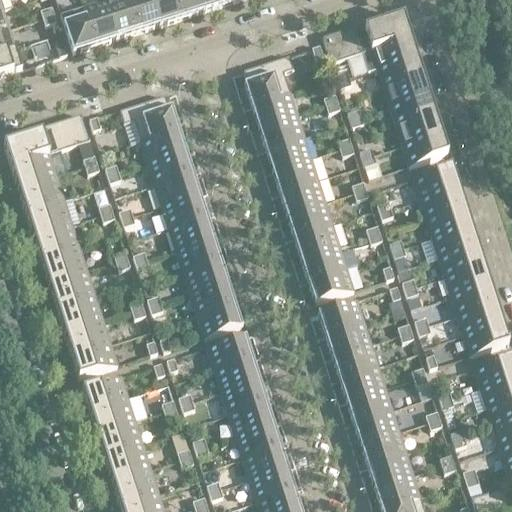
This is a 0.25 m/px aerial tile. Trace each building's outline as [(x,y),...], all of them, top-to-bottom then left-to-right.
[(138,36),(126,0),(118,0),(104,4),(117,43),(138,36)] [(160,29),(150,0),(126,0),(138,36),(160,29)] [(182,22),(174,0),(150,0),(160,29),(182,22)] [(204,15),(199,0),(174,0),(182,22),(204,15)] [(226,8),(223,0),(199,0),(204,15),(226,8)] [(248,1),(247,0),(223,0),(226,8),(248,1)] [(117,43),(104,4),(83,11),(95,50),(117,43)] [(95,50),(83,11),(60,19),(72,58),(95,50)] [(54,20),(51,12),(40,16),(42,23),(54,20)] [(0,36),(8,34),(2,15),(0,15),(0,36)] [(370,54),(406,43),(409,42),(402,21),(399,22),(398,18),(322,42),(330,68),(371,55),(370,54)] [(56,27),(54,20),(42,23),(45,31),(56,27)] [(0,58),(15,53),(8,34),(0,36),(0,58)] [(415,61),(412,51),(409,42),(406,43),(370,54),(371,55),(376,74),(415,61)] [(66,60),(63,48),(55,51),(59,62),(66,60)] [(322,63),(319,52),(311,54),(315,65),(322,63)] [(0,80),(21,74),(15,53),(0,58),(0,80)] [(289,98),(283,78),(293,74),(288,61),(243,76),(247,87),(243,88),(251,111),(289,98)] [(421,81),(419,72),(415,61),(376,74),(383,93),(421,81)] [(348,83),(345,76),(334,79),(336,86),(348,83)] [(428,100),(424,89),(421,81),(383,93),(389,112),(428,100)] [(350,90),(348,83),(336,86),(339,94),(350,90)] [(296,120),(289,98),(251,111),(258,133),(296,120)] [(336,107),(334,100),(323,104),(325,111),(336,107)] [(434,119),(431,111),(428,100),(389,112),(395,132),(434,119)] [(178,134),(171,111),(168,113),(164,101),(119,116),(123,129),(133,126),(139,147),(178,134)] [(339,115),(336,107),(325,111),(328,119),(339,115)] [(360,122),(358,114),(346,118),(349,125),(360,122)] [(440,139),(437,128),(434,119),(395,132),(401,151),(440,139)] [(89,146),(80,120),(4,144),(6,149),(3,150),(9,169),(48,157),(48,159),(89,146)] [(304,142),(296,120),(258,133),(265,155),(304,142)] [(363,129),(360,122),(349,125),(351,133),(363,129)] [(100,134),(96,123),(88,126),(92,137),(100,134)] [(185,156),(180,141),(178,134),(139,147),(147,169),(185,156)] [(447,159),(444,150),(440,139),(401,151),(408,172),(447,159)] [(311,164),(304,142),(265,155),(272,176),(311,164)] [(351,151),(348,144),(337,147),(339,155),(351,151)] [(353,158),(351,151),(339,155),(342,162),(353,158)] [(373,160),(370,153),(359,157),(361,164),(373,160)] [(192,178),(190,172),(185,156),(147,169),(154,190),(192,178)] [(56,182),(48,159),(48,157),(9,169),(17,194),(56,182)] [(375,168),(373,160),(361,164),(364,172),(375,168)] [(96,169),(94,161),(82,165),(85,172),(96,169)] [(318,186),(311,164),(272,176),(279,198),(318,186)] [(98,176),(96,169),(85,172),(87,180),(98,176)] [(118,178),(115,170),(104,174),(107,181),(118,178)] [(457,193),(454,182),(451,172),(412,184),(419,205),(457,193)] [(120,185),(118,178),(107,181),(109,189),(120,185)] [(199,200),(194,184),(192,178),(154,190),(160,212),(199,200)] [(64,206),(56,182),(17,194),(25,218),(64,206)] [(325,208),(318,186),(279,198),(286,220),(325,208)] [(365,195),(362,188),(351,191),(353,199),(365,195)] [(464,212),(461,203),(457,193),(419,205),(425,224),(464,212)] [(367,202),(365,195),(353,199),(356,206),(367,202)] [(206,221),(204,215),(199,200),(160,212),(168,234),(206,221)] [(71,230),(64,206),(25,218),(32,242),(71,230)] [(390,214),(388,207),(376,211),(379,218),(390,214)] [(332,230),(325,208),(286,220),(293,242),(332,230)] [(111,217),(109,209),(98,213),(100,220),(111,217)] [(470,231),(466,221),(464,212),(425,224),(431,244),(470,231)] [(132,221),(129,214),(118,217),(120,225),(132,221)] [(392,222),(390,214),(379,218),(381,225),(392,222)] [(114,224),(111,217),(100,220),(102,228),(114,224)] [(134,229),(132,221),(120,225),(123,232),(134,229)] [(213,243),(208,227),(206,221),(168,234),(175,256),(213,243)] [(79,254),(71,230),(32,242),(40,266),(79,254)] [(339,252),(332,230),(293,242),(300,264),(339,252)] [(379,239),(376,231),(365,235),(367,242),(379,239)] [(476,251),(473,242),(470,231),(431,244),(437,263),(476,251)] [(381,246),(379,239),(367,242),(370,250),(381,246)] [(221,265),(219,259),(213,243),(175,256),(182,278),(221,265)] [(402,253),(400,246),(389,249),(391,257),(402,253)] [(482,270),(476,251),(437,263),(444,283),(482,270)] [(346,273),(339,252),(300,264),(307,286),(346,273)] [(405,260),(402,253),(391,257),(393,264),(405,260)] [(87,278),(79,254),(40,266),(48,291),(87,278)] [(127,265),(125,258),(113,261),(116,269),(127,265)] [(146,265),(143,258),(132,261),(134,269),(146,265)] [(129,272),(127,265),(116,269),(118,276),(129,272)] [(148,272),(146,265),(134,269),(137,276),(148,272)] [(228,287),(223,272),(221,265),(182,278),(189,300),(228,287)] [(489,290),(485,279),(482,270),(444,283),(450,302),(489,290)] [(393,283),(389,272),(382,274),(385,286),(393,283)] [(353,296),(346,273),(307,286),(314,309),(353,296)] [(95,302),(87,278),(48,291),(56,315),(95,302)] [(415,292),(413,284),(401,288),(404,296),(415,292)] [(234,309),(233,303),(228,287),(189,300),(196,321),(234,309)] [(495,309),(492,300),(489,290),(450,302),(456,322),(495,309)] [(400,304),(396,292),(388,295),(392,306),(400,304)] [(417,299),(415,292),(404,296),(406,303),(417,299)] [(160,309),(158,301),(146,305),(149,313),(160,309)] [(102,326),(95,302),(56,315),(64,339),(102,326)] [(363,328),(356,305),(317,318),(324,340),(363,328)] [(143,314),(140,306),(129,310),(131,317),(143,314)] [(162,316),(160,309),(149,313),(151,320),(162,316)] [(242,332),(236,315),(234,309),(196,321),(203,344),(242,332)] [(501,328),(498,318),(495,309),(456,322),(462,341),(501,328)] [(145,321),(143,314),(131,317),(133,325),(145,321)] [(427,331),(425,323),(414,327),(416,334),(427,331)] [(110,351),(102,326),(64,339),(72,364),(110,351)] [(370,350),(363,328),(324,340),(331,362),(370,350)] [(508,349),(505,339),(501,328),(462,341),(469,361),(508,349)] [(410,337),(408,329),(397,333),(399,340),(410,337)] [(430,338),(427,331),(416,334),(418,342),(430,338)] [(413,344),(410,337),(399,340),(401,348),(413,344)] [(252,363),(250,358),(245,341),(206,353),(213,376),(252,363)] [(170,355),(167,343),(159,346),(163,357),(170,355)] [(157,358),(153,347),(146,349),(149,361),(157,358)] [(377,371),(370,350),(331,362),(338,384),(377,371)] [(117,371),(110,351),(72,364),(78,383),(117,371)] [(436,372),(433,360),(425,363),(429,374),(436,372)] [(511,384),(511,362),(473,374),(480,395),(511,384)] [(259,385),(254,370),(252,363),(213,376),(220,397),(259,385)] [(177,375),(173,364),(166,366),(169,378),(177,375)] [(164,380),(160,369),(153,371),(156,383),(164,380)] [(384,394),(377,371),(338,384),(345,406),(384,394)] [(424,381),(422,373),(411,377),(413,384),(424,381)] [(427,388),(424,381),(413,384),(415,392),(427,388)] [(126,402),(120,382),(81,394),(88,414),(126,402)] [(511,405),(511,384),(480,395),(486,414),(511,405)] [(266,407),(264,401),(259,385),(220,397),(227,419),(266,407)] [(391,416),(384,394),(345,406),(353,428),(391,416)] [(451,404),(449,396),(437,400),(439,407),(451,404)] [(191,406),(189,400),(178,403),(180,410),(191,406)] [(134,426),(126,402),(88,414),(96,439),(134,426)] [(453,411),(451,404),(439,407),(442,415),(453,411)] [(511,427),(511,405),(486,414),(492,434),(511,427)] [(175,414),(172,406),(161,410),(163,417),(175,414)] [(194,415),(191,406),(180,410),(183,418),(194,415)] [(273,429),(268,413),(266,407),(227,419),(234,441),(273,429)] [(177,421),(175,414),(163,417),(166,425),(177,421)] [(398,437),(391,416),(353,428),(360,450),(398,437)] [(439,425),(436,417),(425,421),(427,428),(439,425)] [(441,432),(439,425),(427,428),(429,436),(441,432)] [(142,450),(134,426),(96,439),(103,463),(142,450)] [(511,448),(511,427),(492,434),(498,453),(511,448)] [(280,451),(278,445),(273,429),(234,441),(241,463),(280,451)] [(463,443),(461,435),(450,439),(452,446),(463,443)] [(405,459),(398,437),(360,450),(367,472),(405,459)] [(466,450),(463,443),(452,446),(454,454),(466,450)] [(205,450),(203,444),(192,447),(194,454),(205,450)] [(511,469),(511,448),(498,453),(505,472),(511,469)] [(150,475),(142,450),(103,463),(111,487),(150,475)] [(208,458),(205,450),(194,454),(197,462),(208,458)] [(287,473),(282,457),(280,451),(241,463),(248,485),(287,473)] [(190,462),(188,455),(176,458),(179,466),(190,462)] [(412,481),(405,459),(367,472),(374,493),(412,481)] [(452,468),(450,460),(439,464),(441,472),(452,468)] [(193,469),(190,462),(179,466),(181,473),(193,469)] [(455,475),(452,468),(441,472),(443,479),(455,475)] [(294,494),(292,489),(287,473),(248,485),(255,507),(294,494)] [(476,481),(473,474),(462,478),(464,485),(476,481)] [(158,499),(150,475),(111,487),(119,511),(158,499)] [(388,511),(419,502),(412,481),(374,493),(379,511),(388,511)] [(478,489),(476,481),(464,485),(467,493),(478,489)] [(220,494),(217,487),(206,491),(208,498),(220,494)] [(472,511),(511,511),(511,494),(510,490),(470,503),(472,511)] [(222,502),(220,494),(208,498),(211,506),(222,502)] [(299,511),(296,501),(294,494),(255,507),(256,511),(299,511)] [(161,511),(158,499),(119,511),(161,511)] [(422,511),(419,502),(388,511),(422,511)] [(200,511),(206,510),(203,503),(192,507),(193,511),(200,511)]
